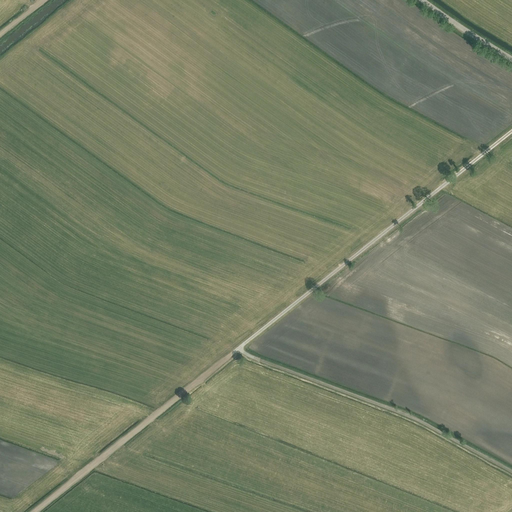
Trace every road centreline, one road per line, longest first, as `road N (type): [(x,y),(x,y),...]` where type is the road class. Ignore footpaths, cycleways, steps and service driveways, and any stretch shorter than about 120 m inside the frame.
road 1 (track): [(237,348),(511,132)]
road 2 (track): [(511,471),(405,414),(253,357)]
road 3 (track): [(31,511),(237,348)]
